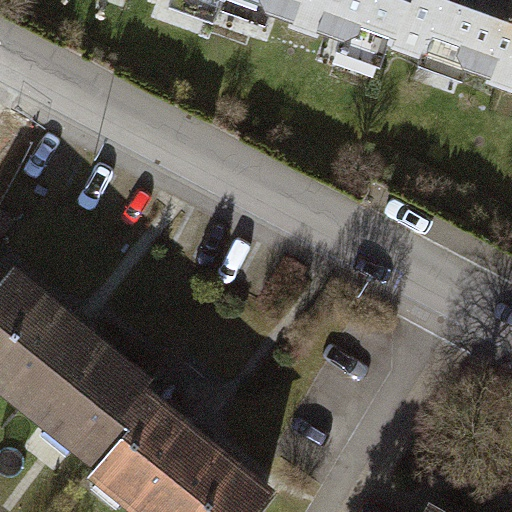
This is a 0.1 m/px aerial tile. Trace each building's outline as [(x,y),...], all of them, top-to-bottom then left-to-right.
[(142,0),(211,24),(215,12),(219,0),(142,0)] [(377,70),(381,60),(402,0),(219,0),(215,12),(377,70)] [(511,0),(402,0),(381,60),(511,106),(511,0)] [(149,391),(10,278),(0,289),(0,408),(81,474),(142,400),(149,391)] [(268,511),(273,506),(142,400),(81,474),(73,484),(107,511),(268,511)]
